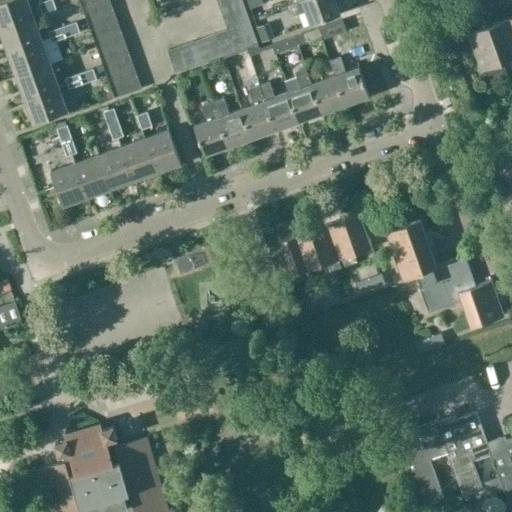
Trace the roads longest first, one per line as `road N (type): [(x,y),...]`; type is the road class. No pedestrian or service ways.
road 1 (residential): [(428,125),(39,260),(0,148)]
road 2 (residential): [(428,125),(384,0)]
road 3 (residential): [(399,420),(506,382),(511,387)]
